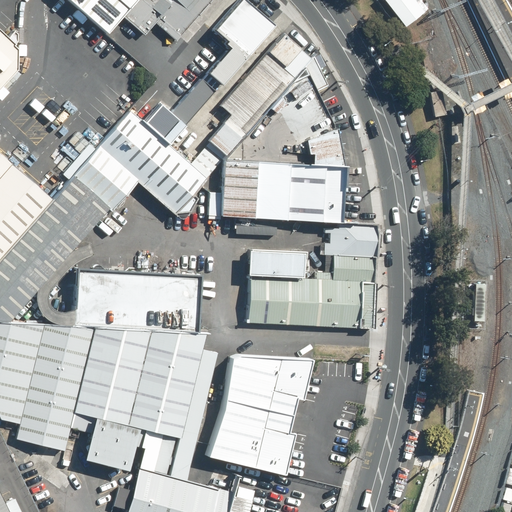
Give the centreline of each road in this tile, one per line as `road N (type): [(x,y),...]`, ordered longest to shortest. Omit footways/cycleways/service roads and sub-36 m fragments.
road 1 (secondary): [(316,0),(381,114),(404,224),(401,379),(370,511)]
road 2 (unknown): [(35,48),(70,89),(58,123),(38,145),(20,144),(0,123)]
